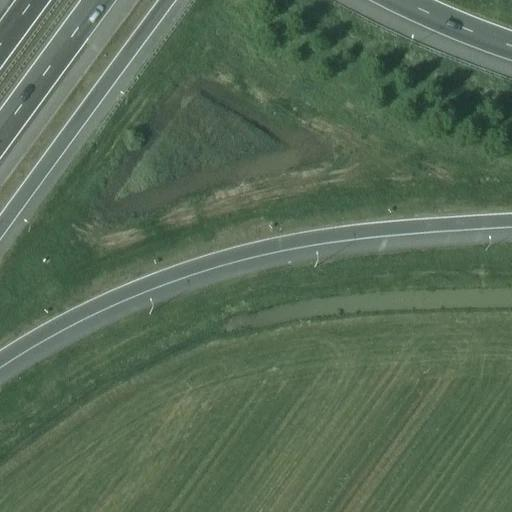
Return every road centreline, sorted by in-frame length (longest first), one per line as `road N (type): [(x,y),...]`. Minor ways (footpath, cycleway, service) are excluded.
road 1 (motorway): [(0,361),(156,280),(247,253),(365,231),(511,220)]
road 2 (motorway): [(0,230),(173,0)]
road 3 (motorway): [(0,145),(106,0)]
road 4 (motorway): [(398,0),(511,46)]
